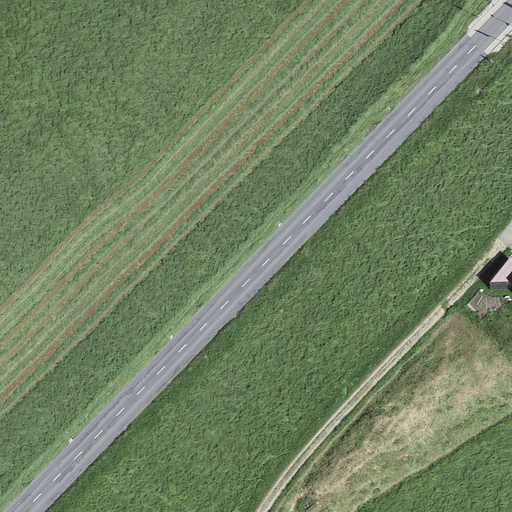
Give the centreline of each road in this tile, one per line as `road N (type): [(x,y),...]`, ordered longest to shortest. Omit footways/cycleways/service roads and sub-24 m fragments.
road 1 (secondary): [(25,511),(511,11)]
road 2 (track): [(486,268),(315,446),(265,511)]
